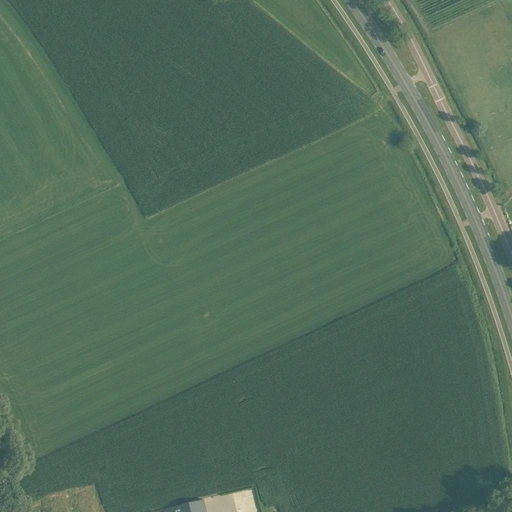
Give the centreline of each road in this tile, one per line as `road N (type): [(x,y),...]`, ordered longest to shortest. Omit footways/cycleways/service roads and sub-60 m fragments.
road 1 (primary): [(511,319),(461,189),(352,0)]
road 2 (unclassified): [(387,0),(511,258)]
